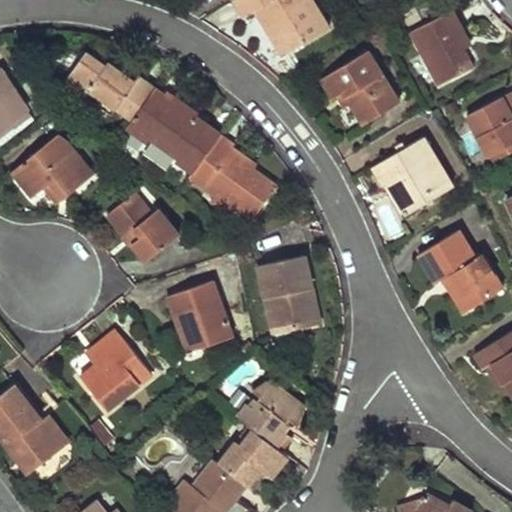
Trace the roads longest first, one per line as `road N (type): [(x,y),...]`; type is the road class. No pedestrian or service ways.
road 1 (residential): [(0,11),(100,9),(164,30),(230,71),(281,119),(320,175),(410,362)]
road 2 (residential): [(410,362),(364,408),(340,451),(323,511)]
road 3 (residential): [(410,362),(450,417),(511,470)]
